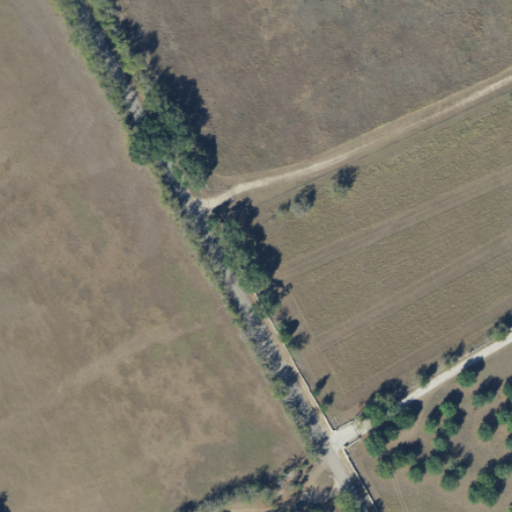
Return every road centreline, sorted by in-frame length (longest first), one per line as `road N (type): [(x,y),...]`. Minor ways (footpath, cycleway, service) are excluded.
road 1 (tertiary): [(368,511),(80,0)]
road 2 (residential): [(192,195),(289,181),(511,80)]
road 3 (residential): [(511,340),(331,449)]
